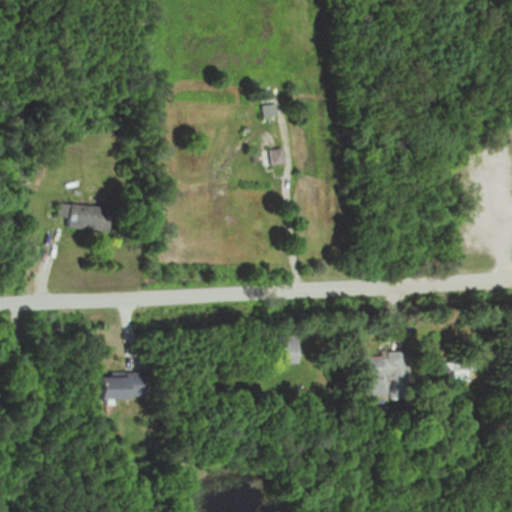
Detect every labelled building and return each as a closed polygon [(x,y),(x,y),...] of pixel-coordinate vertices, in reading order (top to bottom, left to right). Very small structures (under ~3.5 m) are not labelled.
[(255,105),(256,117),(271,116),(270,104),(255,105)] [(278,164),(278,148),(262,148),(262,164),(278,164)] [(105,207),(53,203),(51,226),(104,229),(105,207)] [(263,361),(293,361),(293,334),(263,334),(263,361)] [(402,350),(361,351),(362,394),(402,394),(402,350)] [(447,379),(466,379),(466,360),(426,360),(426,370),(447,370),(447,379)] [(136,396),(136,373),(85,374),(85,397),(136,396)]
